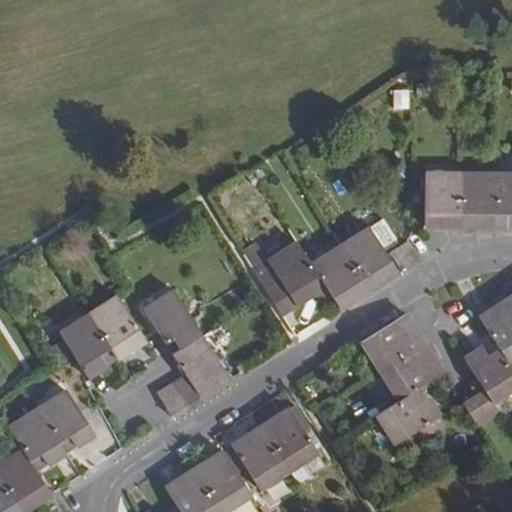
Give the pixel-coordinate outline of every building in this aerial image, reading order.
[(393,89),(394,110),(411,109),(409,88),(393,89)] [(511,174),(427,174),(427,226),(511,227),(511,174)] [(322,279),(332,296),(340,308),(398,271),(395,267),(400,265),(402,269),(419,258),(408,240),(400,245),(383,219),(311,264),(298,243),(268,261),(297,305),(315,293),(311,286),(322,279)] [(321,303),(332,296),(322,279),(311,286),(315,293),(321,303)] [(180,349),(174,354),(187,376),(158,394),(172,416),(230,378),(174,292),(145,310),(166,343),(173,339),(180,349)] [(111,349),(118,359),(147,341),(118,295),(61,333),(89,377),(107,366),(100,355),(111,349)] [(511,360),(511,297),(480,319),(500,350),(490,357),(484,347),(464,359),(484,390),(462,404),(477,427),(499,413),(492,404),(511,391),(511,369),(508,363),(511,360)] [(444,372),(407,315),(363,343),(399,400),(378,415),(397,444),(440,417),(427,397),(422,400),(416,390),(444,372)] [(166,343),(174,354),(180,349),(173,339),(166,343)] [(107,366),(118,359),(111,349),(100,355),(107,366)] [(94,437),(65,392),(38,408),(59,444),(71,436),(78,447),(94,437)] [(229,457),(249,490),(257,485),(261,490),(289,472),(303,462),(318,453),(305,432),(310,429),(296,406),(233,446),(237,452),(229,457)] [(38,408),(8,427),(24,452),(31,463),(42,456),(50,466),(66,456),(59,444),(38,408)] [(226,511),(252,495),(249,490),(229,457),(225,451),(167,489),(181,510),(181,511),(226,511)] [(31,463),(24,452),(0,466),(0,472),(23,511),(25,511),(52,496),(31,463)] [(303,462),(289,472),(298,484),(312,476),(303,462)] [(0,511),(23,511),(0,472),(0,511)]
